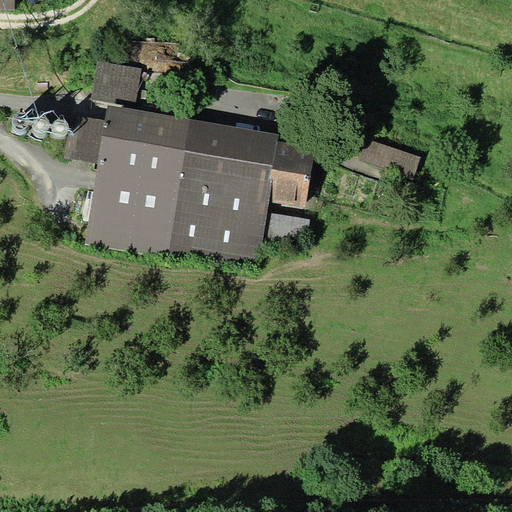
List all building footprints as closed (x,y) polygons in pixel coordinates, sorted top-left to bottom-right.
[(0,0),(0,8),(15,9),(14,0),(0,0)] [(142,70),(98,63),(91,102),(108,105),(135,110),(142,70)] [(135,110),(108,105),(105,120),(98,164),(86,243),(258,270),(263,238),(267,212),(269,202),(305,207),(315,147),(278,141),(279,132),(135,110)] [(98,164),(105,120),(71,114),(64,159),(98,164)] [(421,156),(364,138),(357,159),(414,178),(421,156)] [(311,219),(267,212),(263,238),(306,246),(311,219)]
